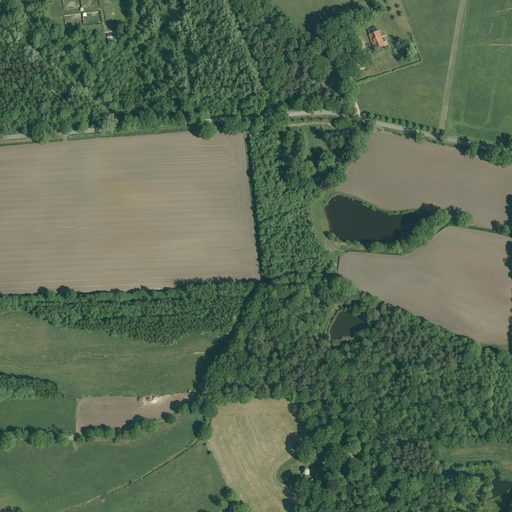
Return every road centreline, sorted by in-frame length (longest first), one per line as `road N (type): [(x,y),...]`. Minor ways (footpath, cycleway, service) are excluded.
road 1 (unclassified): [(0,140),(275,117)]
road 2 (track): [(256,293),(0,304)]
road 3 (unclassified): [(511,154),(331,115),(275,117)]
road 4 (track): [(0,439),(116,435),(209,401)]
road 5 (unclassified): [(226,0),(275,117)]
